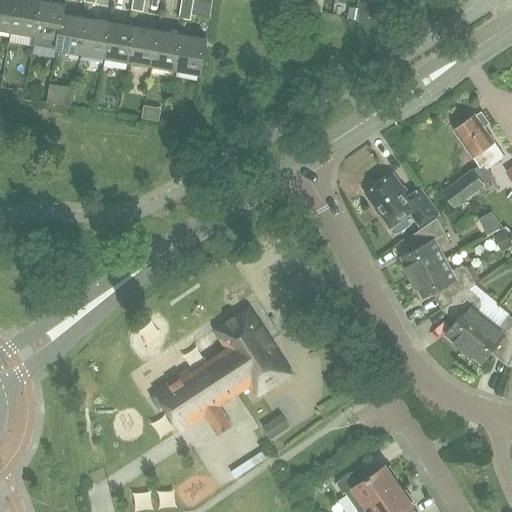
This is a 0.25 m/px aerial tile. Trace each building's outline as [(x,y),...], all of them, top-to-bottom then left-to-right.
[(0,0),(0,29),(12,31),(17,0),(0,0)] [(17,0),(12,31),(36,36),(42,0),(17,0)] [(42,0),(36,36),(59,40),(64,14),(66,4),(42,0)] [(144,12),(146,0),(134,0),(133,10),(144,12)] [(192,20),(194,6),(182,4),(180,18),(192,20)] [(368,9),(362,8),(359,20),(380,24),(382,12),(376,11),(377,6),(369,5),(368,9)] [(89,18),(64,14),(59,40),(57,50),(82,54),(89,18)] [(105,58),(112,22),(89,18),(82,54),(105,58)] [(136,26),(112,22),(105,58),(130,62),(136,26)] [(153,66),(159,30),(136,26),(130,62),(153,66)] [(183,34),(159,30),(153,66),(177,70),(183,34)] [(183,34),(177,70),(202,74),(208,38),(183,34)] [(503,152),(485,126),(490,123),(482,112),(477,116),(476,115),(455,130),(480,167),(444,192),(454,207),(494,178),(485,166),(503,152)] [(422,228),(440,215),(421,189),(410,197),(394,175),(387,180),(386,178),(375,185),(377,187),(367,194),(377,208),(375,209),(380,215),(382,215),(392,228),(411,214),(422,228)] [(413,278),(447,260),(440,248),(451,242),(446,233),(438,219),(415,235),(421,246),(402,257),(413,278)] [(449,305),(470,290),(478,284),(469,267),(463,265),(453,271),(447,260),(413,278),(424,299),(438,292),(442,293),(449,305)] [(470,290),(449,305),(445,308),(447,307),(460,318),(446,335),(464,350),(489,320),(478,312),(483,306),(482,299),(470,290)] [(250,309),(217,330),(230,349),(193,374),(189,369),(155,391),(156,393),(152,396),(161,409),(165,407),(181,431),(205,415),(219,435),(233,426),(220,407),(252,386),(259,397),(293,374),(250,309)] [(509,367),(511,361),(511,360),(511,319),(505,321),(499,328),(489,320),(464,350),(483,365),(493,353),(497,352),(499,354),(511,359),(509,366),(509,367)] [(289,413),(270,423),(276,436),(296,427),(289,413)] [(347,491),(361,511),(400,484),(395,478),(398,476),(391,465),(388,467),(386,464),(366,477),(359,467),(337,481),(345,492),(347,491)] [(404,491),(400,484),(361,511),(402,511),(414,505),(412,502),(414,500),(407,489),(404,491)]
